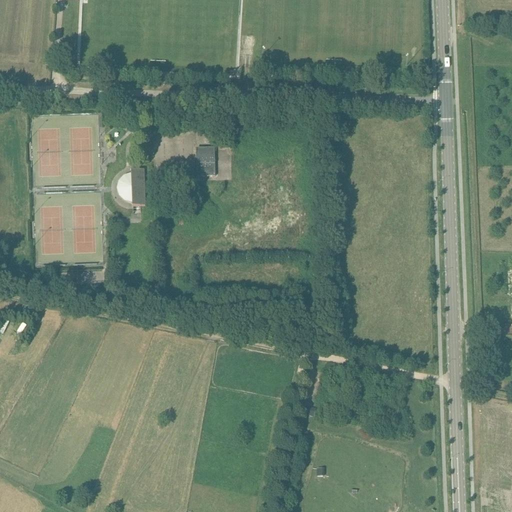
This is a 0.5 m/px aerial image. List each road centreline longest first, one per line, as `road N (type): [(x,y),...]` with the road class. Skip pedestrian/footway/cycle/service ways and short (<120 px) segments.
road 1 (secondary): [(461,511),(441,0)]
road 2 (track): [(440,379),(0,293)]
road 3 (unclassified): [(435,101),(0,86)]
